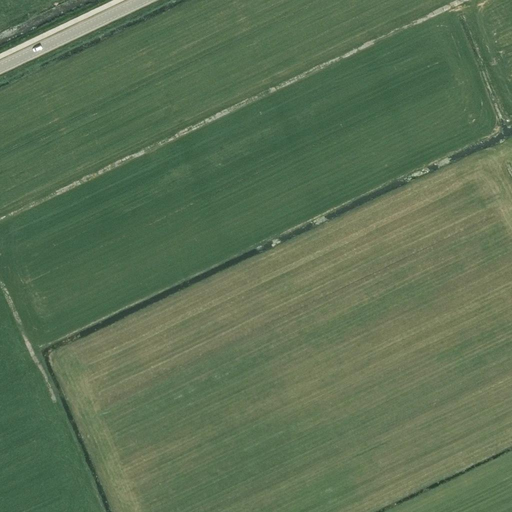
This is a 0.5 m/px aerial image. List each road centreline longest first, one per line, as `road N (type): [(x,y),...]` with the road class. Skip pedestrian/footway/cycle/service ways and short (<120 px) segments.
road 1 (track): [(0,219),(460,0)]
road 2 (tertiary): [(0,67),(142,0)]
